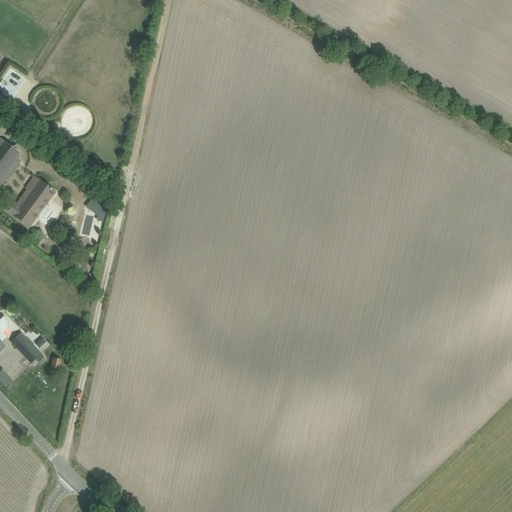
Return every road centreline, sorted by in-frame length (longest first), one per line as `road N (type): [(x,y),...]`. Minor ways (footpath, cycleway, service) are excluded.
road 1 (track): [(61,466),(166,0)]
road 2 (track): [(265,0),(511,140)]
